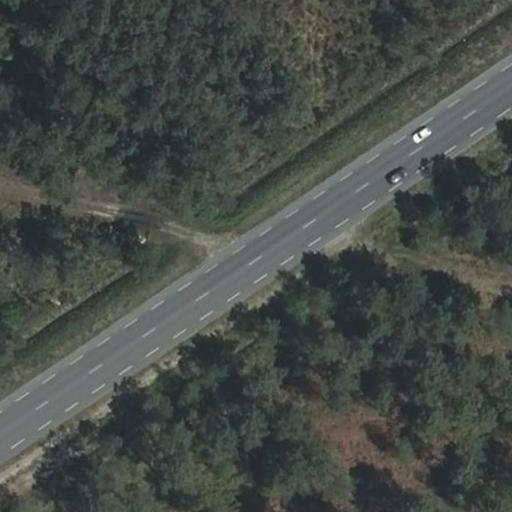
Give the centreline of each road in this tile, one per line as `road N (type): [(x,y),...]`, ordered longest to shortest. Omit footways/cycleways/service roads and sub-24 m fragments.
road 1 (secondary): [(0,433),(511,86)]
road 2 (track): [(0,194),(511,294)]
